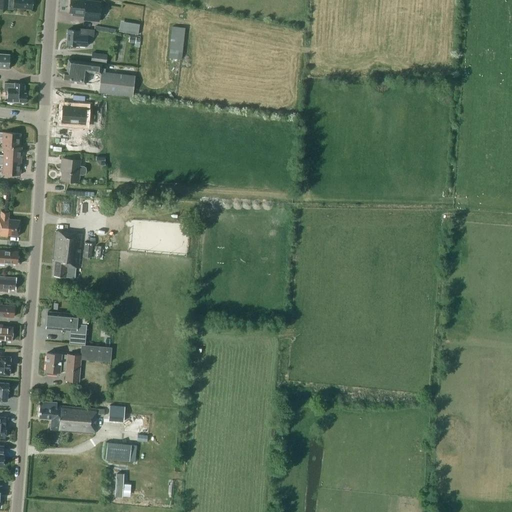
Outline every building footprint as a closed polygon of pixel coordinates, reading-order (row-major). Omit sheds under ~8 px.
[(13,7),(31,9),(32,0),(0,0),(0,8),(13,9),(13,7)] [(75,0),(70,0),(69,13),(73,13),(73,15),(84,17),(84,20),(99,22),(100,3),(86,2),(86,1),(75,0)] [(127,22),(125,32),(138,34),(139,24),(127,22)] [(168,58),(182,60),(185,27),(171,26),(168,58)] [(66,45),(86,46),(87,36),(93,36),(93,30),(79,28),(79,31),(67,30),(66,45)] [(91,52),(90,62),(106,63),(107,54),(91,52)] [(9,55),(0,53),(0,67),(8,69),(9,55)] [(87,71),(100,73),(98,92),(132,95),(135,75),(104,72),(104,68),(101,68),(102,63),(68,59),(67,71),(65,71),(63,81),(85,83),(87,71)] [(8,101),(25,102),(26,93),(23,93),(23,84),(15,83),(4,83),(4,91),(8,91),(8,101)] [(84,107),(61,106),(60,121),(83,123),(84,107)] [(0,137),(3,138),(2,146),(20,147),(21,133),(3,132),(3,133),(0,132),(0,137)] [(0,154),(0,159),(21,161),(22,147),(20,147),(2,146),(2,147),(4,147),(4,155),(0,154)] [(63,166),(61,180),(78,182),(79,174),(82,174),(85,173),(86,171),(85,168),(83,167),(79,166),(80,160),(62,158),(61,166),(63,166)] [(21,161),(0,159),(0,164),(3,165),(2,174),(20,175),(21,161)] [(1,216),(0,216),(0,235),(8,236),(8,235),(19,236),(20,220),(9,219),(10,211),(1,210),(1,216)] [(55,231),(52,260),(55,260),(54,276),(66,277),(74,278),(75,268),(78,269),(82,234),(55,231)] [(84,245),(83,256),(91,257),(92,245),(84,245)] [(18,252),(0,250),(0,263),(5,264),(5,262),(17,263),(18,252)] [(98,265),(104,265),(103,258),(85,259),(85,268),(83,268),(84,276),(103,275),(103,270),(98,270),(98,265)] [(15,289),(16,277),(0,276),(0,290),(6,291),(7,288),(15,289)] [(0,316),(13,317),(14,306),(0,304),(0,316)] [(48,311),(47,319),(46,328),(76,331),(77,324),(86,325),(88,309),(78,308),(77,314),(48,311)] [(12,333),(13,327),(3,327),(3,325),(0,324),(0,339),(12,340),(13,338),(14,334),(12,333)] [(47,353),(46,362),(45,371),(60,372),(60,369),(66,370),(65,380),(79,381),(81,359),(111,362),(112,347),(81,345),(80,355),(67,354),(67,355),(61,355),(61,354),(47,353)] [(0,374),(9,375),(10,357),(0,356),(0,374)] [(0,399),(7,400),(7,392),(8,392),(9,383),(0,382),(0,399)] [(40,401),(39,417),(52,418),(51,430),(94,433),(96,415),(104,416),(104,409),(57,405),(57,402),(40,401)] [(109,405),(108,420),(123,421),(125,406),(109,405)] [(104,442),(104,459),(130,459),(131,443),(104,442)]
